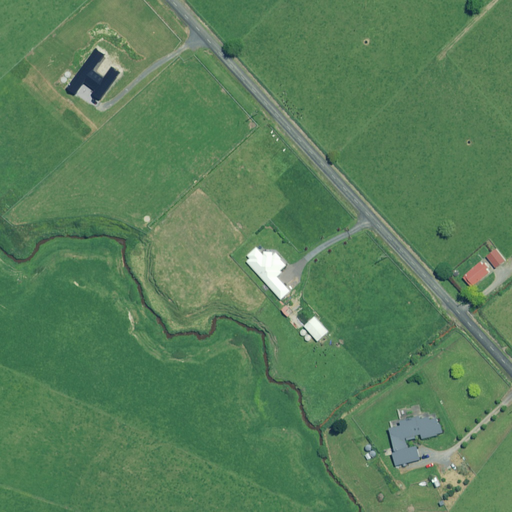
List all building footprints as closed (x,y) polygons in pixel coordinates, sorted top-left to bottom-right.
[(273,255),(273,251),(264,251),(264,254),(263,254),(257,247),(248,256),(251,258),(247,262),(282,300),(291,291),(278,277),(283,273),(281,271),(287,265),(276,253),(274,255),(273,255)] [(506,260),(497,249),(487,256),(496,268),(506,260)] [(491,272),(482,261),(464,276),(473,287),(491,272)] [(329,332),(316,317),(306,327),(319,341),(329,332)] [(430,418),(421,420),(421,417),(401,422),(402,426),(389,429),(394,447),(384,450),(385,456),(393,454),(395,466),(420,460),(417,447),(408,449),(406,441),(422,437),(422,439),(443,434),(439,418),(431,420),(430,418)] [(365,447),(368,452),(364,454),(368,460),(374,457),(377,455),(371,444),(365,447)]
